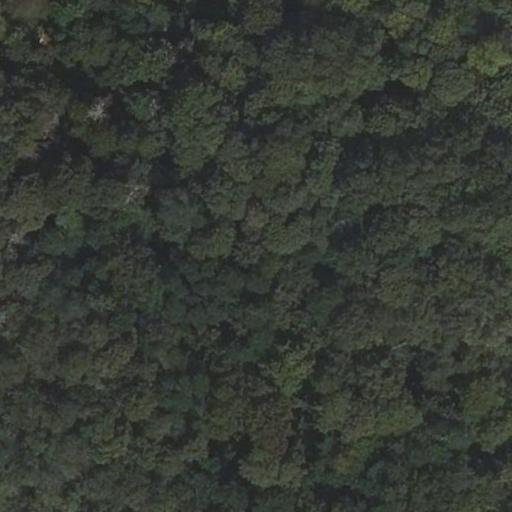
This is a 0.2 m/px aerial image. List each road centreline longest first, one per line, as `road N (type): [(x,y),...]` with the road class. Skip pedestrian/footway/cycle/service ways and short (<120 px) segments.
road 1 (track): [(375,378),(315,311),(289,199),(251,145),(260,113)]
road 2 (track): [(511,462),(375,378)]
